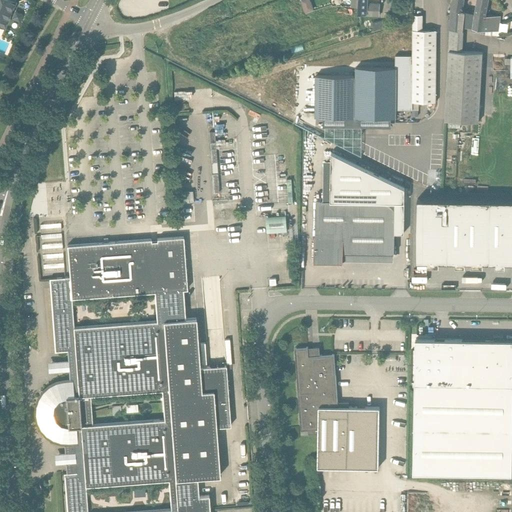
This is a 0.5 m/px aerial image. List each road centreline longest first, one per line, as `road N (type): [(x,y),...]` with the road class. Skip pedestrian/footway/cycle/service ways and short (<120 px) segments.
road 1 (residential): [(270,511),(260,334),(272,313),(291,304),(511,308)]
road 2 (tertiary): [(0,221),(17,165),(88,19)]
road 3 (unknown): [(141,50),(155,216),(149,228),(124,234)]
road 4 (unknown): [(124,234),(99,236),(88,224),(85,118),(116,82)]
road 5 (unknown): [(434,0),(442,43),(438,121),(418,145),(391,148)]
road 6 (tertiary): [(13,511),(0,342)]
road 7 (unknown): [(116,82),(124,234)]
road 8 (residential): [(88,19),(140,28),(215,0)]
